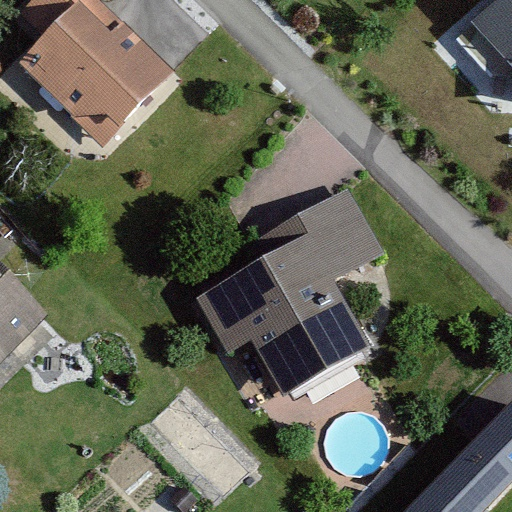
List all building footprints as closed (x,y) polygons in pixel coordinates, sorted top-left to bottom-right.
[(91,0),(27,0),(13,14),(42,42),(21,64),(99,140),(162,75),(88,3),(91,0)] [(511,0),(487,0),(476,11),(511,48),(511,0)] [(290,248),(198,300),(228,352),(252,339),(288,401),(374,352),(332,279),(381,251),(344,187),(277,225),(290,248)] [(0,360),(42,319),(0,276),(0,360)] [(480,511),(511,480),(511,402),(406,511),(480,511)]
